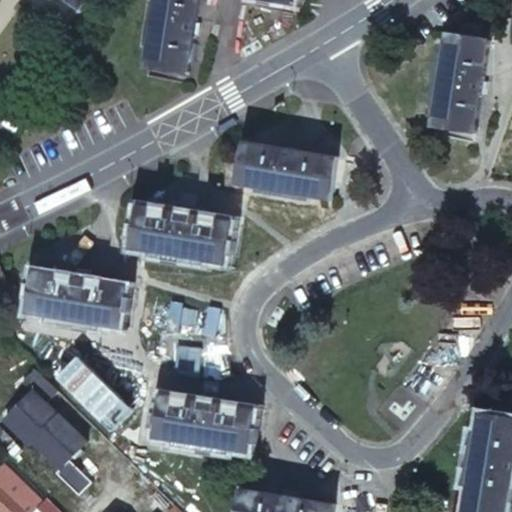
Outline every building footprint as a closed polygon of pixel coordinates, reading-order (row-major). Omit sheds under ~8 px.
[(86,0),(67,0),(80,9),(86,0)] [(197,0),(153,0),(142,67),(184,74),(197,0)] [(490,43),(446,37),(431,128),(475,135),(490,43)] [(337,156),(243,141),(236,184),(329,199),(337,156)] [(230,220),(137,207),(130,250),(223,264),(230,220)] [(123,285),(34,271),(27,312),(117,327),(123,285)] [(91,439),(36,384),(4,415),(58,470),(91,439)] [(255,409),(164,394),(157,435),(247,451),(255,409)] [(506,511),(511,480),(511,417),(481,412),(464,511),(506,511)] [(12,481),(8,477),(4,481),(9,485),(12,481)] [(40,508),(40,507),(12,481),(9,485),(4,481),(0,484),(0,509),(3,511),(37,511),(38,511),(40,508)] [(331,511),(333,503),(242,489),(237,511),(331,511)] [(46,501),(40,507),(40,508),(38,511),(57,511),(58,511),(46,501)]
